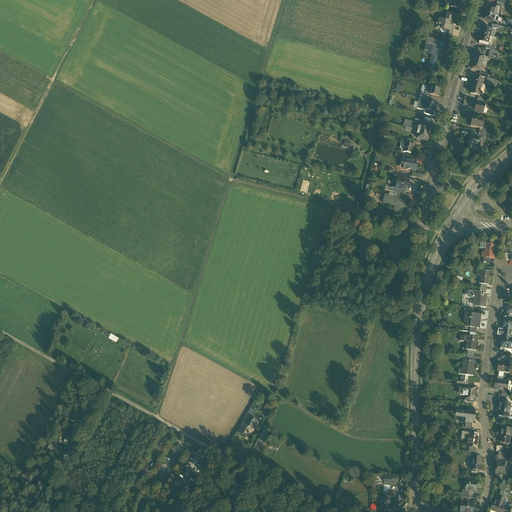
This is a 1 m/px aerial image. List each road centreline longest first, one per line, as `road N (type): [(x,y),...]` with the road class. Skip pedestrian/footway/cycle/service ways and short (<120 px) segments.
road 1 (track): [(0,52),(230,180),(437,231)]
road 2 (track): [(157,418),(285,0)]
road 3 (residential): [(328,511),(0,331)]
road 4 (secondary): [(432,266),(419,336),(419,508)]
road 5 (residential): [(480,511),(489,465),(481,402),(504,274)]
road 6 (track): [(357,212),(413,0)]
road 7 (track): [(0,185),(97,0)]
road 8 (residential): [(478,0),(434,170),(438,191)]
road 9 (track): [(419,442),(354,438),(288,402)]
